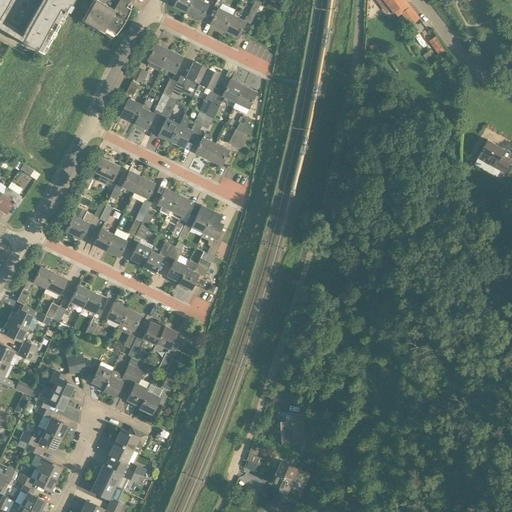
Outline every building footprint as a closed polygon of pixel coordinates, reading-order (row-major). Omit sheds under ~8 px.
[(0,0),(0,28),(21,41),(43,53),(47,47),(51,40),(54,33),(59,25),(62,19),(66,12),(69,6),(72,0),(0,0)] [(92,0),(81,20),(103,33),(104,31),(113,36),(120,28),(123,24),(125,20),(127,16),(129,12),(131,5),(128,3),(129,0),(92,0)] [(177,0),(175,6),(189,12),(194,0),(177,0)] [(209,3),(202,0),(194,0),(189,12),(202,19),(209,3)] [(224,0),(217,0),(214,6),(219,9),(219,7),(221,8),(224,0)] [(260,12),(263,5),(261,4),(262,3),(256,0),(255,0),(250,11),(256,14),(257,11),(260,12)] [(406,2),(404,0),(376,0),(378,3),(382,0),(383,0),(393,12),(397,9),(401,14),(406,10),(408,13),(400,18),(407,27),(419,18),(410,6),(407,2),(406,2)] [(233,14),(221,8),(219,7),(219,9),(211,24),(225,30),(233,14)] [(496,25),(502,20),(495,13),(490,19),(496,25)] [(239,37),(247,21),(233,14),(225,30),(239,37)] [(63,75),(89,87),(107,52),(91,44),(95,38),(77,29),(66,54),(72,57),(63,75)] [(435,50),(442,46),(435,36),(428,40),(435,50)] [(374,52),(379,47),(374,41),(369,46),(374,52)] [(150,61),(163,67),(170,51),(157,44),(148,60),(150,61)] [(175,73),(183,57),(170,51),(163,67),(175,73)] [(17,54),(11,59),(20,64),(15,71),(29,79),(33,73),(30,71),(33,65),(17,54)] [(187,77),(184,84),(186,85),(197,90),(199,85),(207,68),(194,62),(187,77)] [(9,68),(5,76),(13,79),(11,84),(27,90),(29,86),(24,83),(27,78),(9,68)] [(143,83),(148,72),(139,68),(134,78),(143,83)] [(204,93),(207,95),(209,96),(214,87),(220,74),(207,68),(199,85),(206,88),(204,93)] [(170,98),(177,82),(170,79),(163,94),(170,98)] [(236,102),(244,86),(231,80),(223,96),(236,102)] [(5,82),(1,91),(11,94),(10,100),(23,104),(26,98),(22,95),(23,89),(5,82)] [(139,85),(132,82),(126,95),(133,98),(139,85)] [(185,86),(177,82),(170,98),(177,101),(185,86)] [(35,128),(30,136),(55,154),(60,141),(67,145),(76,130),(73,129),(88,102),(83,101),(88,94),(68,85),(65,92),(56,85),(35,128)] [(249,109),(257,92),(244,86),(236,102),(249,109)] [(162,113),(165,108),(170,98),(163,94),(155,110),(162,113)] [(209,96),(207,95),(200,112),(208,116),(215,100),(214,100),(215,98),(209,96)] [(0,96),(0,108),(8,110),(5,116),(19,121),(20,115),(16,113),(19,104),(0,96)] [(144,104),(132,99),(130,98),(123,115),(136,121),(135,123),(136,124),(144,107),(143,107),(144,104)] [(170,98),(165,108),(172,111),(177,101),(170,98)] [(214,118),(221,103),(215,100),(208,116),(213,118),(214,118)] [(148,130),(156,113),(144,107),(136,124),(148,129),(148,130)] [(203,126),(208,116),(200,112),(195,123),(203,126)] [(0,113),(0,123),(4,124),(1,133),(13,136),(15,129),(12,127),(14,120),(0,113)] [(185,147),(193,130),(189,128),(193,119),(185,115),(181,124),(173,141),(185,147)] [(244,133),(251,119),(244,115),(237,128),(236,128),(236,129),(244,133)] [(208,129),(213,118),(208,116),(203,126),(208,129)] [(181,124),(168,118),(168,117),(159,135),(173,141),(181,124)] [(237,147),(244,133),(236,129),(229,143),(237,147)] [(209,159),(217,143),(204,137),(196,152),(209,159)] [(484,170),(498,146),(488,140),(478,158),(474,165),(484,170)] [(222,165),(230,149),(217,143),(209,159),(222,165)] [(504,173),(510,162),(500,156),(504,150),(498,146),(484,170),(490,174),(493,167),(504,173)] [(112,181),(119,166),(101,157),(95,171),(102,174),(98,182),(106,185),(109,180),(112,181)] [(30,176),(33,170),(23,164),(20,169),(30,176)] [(134,192),(141,177),(129,171),(121,186),(134,192)] [(87,195),(94,180),(86,176),(79,191),(87,195)] [(146,199),(154,183),(141,177),(134,192),(146,199)] [(12,181),(9,186),(19,192),(22,188),(12,181)] [(116,199),(121,187),(116,185),(110,197),(116,199)] [(17,207),(23,198),(8,187),(0,198),(0,209),(6,214),(12,204),(17,207)] [(169,210),(177,194),(164,188),(156,204),(169,210)] [(180,220),(190,201),(177,194),(169,210),(167,214),(178,220),(172,233),(167,231),(166,233),(171,235),(170,236),(178,239),(186,223),(186,222),(180,220)] [(142,221),(148,208),(151,203),(145,200),(136,218),(142,221)] [(99,219),(106,205),(100,202),(94,215),(86,211),(82,220),(73,215),(65,230),(81,238),(86,227),(93,230),(99,219)] [(105,222),(112,207),(106,205),(99,219),(105,222)] [(195,218),(191,227),(203,233),(213,212),(201,206),(195,218)] [(149,224),(155,212),(148,208),(142,221),(149,224)] [(215,238),(222,224),(217,222),(220,216),(213,212),(203,233),(215,238)] [(135,235),(136,234),(142,221),(136,218),(129,232),(135,235)] [(144,238),(150,225),(149,224),(142,221),(136,234),(144,238)] [(191,227),(185,224),(178,239),(183,242),(191,227)] [(106,250),(114,234),(101,228),(93,244),(106,250)] [(118,256),(126,240),(114,234),(106,250),(118,256)] [(214,256),(220,244),(213,240),(207,253),(214,256)] [(143,264),(150,250),(151,248),(138,242),(130,258),(143,264)] [(174,246),(164,242),(159,254),(150,250),(143,264),(142,267),(154,273),(161,259),(166,262),(166,263),(175,245),(174,246)] [(179,282),(187,265),(177,260),(182,249),(175,245),(166,263),(171,265),(166,276),(167,276),(179,282)] [(204,276),(210,263),(200,258),(197,264),(189,260),(187,265),(179,282),(178,284),(191,290),(198,274),(204,276)] [(45,288),(53,272),(40,266),(33,282),(45,288)] [(59,294),(66,279),(53,272),(45,288),(59,294)] [(82,307),(90,291),(77,285),(69,301),(82,307)] [(23,304),(29,292),(23,289),(17,301),(23,304)] [(93,316),(100,302),(98,302),(101,296),(90,291),(82,307),(89,311),(88,314),(93,316)] [(119,324),(128,307),(113,301),(105,317),(119,324)] [(53,318),(59,306),(52,302),(46,314),(52,317),(53,318)] [(60,321),(66,309),(59,306),(53,318),(60,321)] [(119,324),(133,331),(140,317),(142,314),(128,307),(119,324)] [(32,316),(21,311),(18,309),(16,313),(12,311),(8,318),(27,327),(32,317),(32,316)] [(35,319),(48,325),(52,317),(46,314),(39,311),(35,319)] [(21,341),(27,327),(8,318),(4,327),(8,330),(6,334),(21,341)] [(150,320),(140,339),(154,345),(155,343),(163,326),(150,320)] [(91,337),(97,324),(91,321),(84,334),(91,337)] [(98,341),(104,328),(97,324),(91,337),(98,341)] [(169,349),(178,331),(164,325),(163,326),(155,343),(156,343),(154,349),(156,350),(159,350),(162,349),(164,348),(164,347),(169,349)] [(123,345),(130,349),(135,339),(137,336),(130,333),(123,345)] [(135,339),(130,349),(127,355),(134,358),(142,342),(135,339)] [(36,354),(39,347),(24,340),(21,347),(36,354)] [(0,359),(9,364),(15,351),(0,343),(0,359)] [(33,361),(36,354),(21,347),(18,354),(33,361)] [(78,371),(74,355),(73,351),(65,352),(66,357),(69,372),(78,371)] [(164,373),(165,371),(172,358),(173,355),(166,352),(157,369),(164,373)] [(78,371),(79,370),(84,369),(80,354),(74,355),(78,371)] [(136,366),(138,361),(131,357),(129,363),(136,366)] [(0,375),(3,377),(10,364),(9,364),(0,359),(0,375)] [(129,383),(136,367),(128,363),(123,375),(112,370),(103,390),(115,396),(122,380),(129,383)] [(103,390),(112,370),(99,364),(91,381),(104,387),(103,390)] [(140,408),(147,390),(148,388),(138,383),(145,369),(137,365),(136,367),(129,383),(133,385),(127,399),(140,405),(139,407),(140,408)] [(67,398),(73,385),(63,380),(65,375),(54,369),(48,381),(53,383),(50,390),(67,398)] [(169,391),(174,379),(175,377),(167,373),(160,387),(169,391)] [(17,383),(14,389),(30,397),(34,388),(18,380),(17,383)] [(67,398),(50,390),(47,397),(39,394),(35,404),(39,405),(38,406),(48,410),(52,412),(48,409),(51,404),(62,410),(67,398)] [(152,413),(160,396),(147,390),(140,408),(152,413)] [(49,417),(50,417),(52,412),(48,410),(38,406),(35,412),(49,418),(49,417)] [(291,422),(280,423),(281,445),(303,445),(304,415),(291,415),(291,422)] [(67,425),(50,417),(49,417),(49,418),(43,430),(60,438),(67,425)] [(146,435),(131,427),(129,432),(121,429),(115,441),(133,450),(138,452),(141,445),(146,435)] [(43,430),(39,439),(38,441),(55,449),(60,438),(43,430)] [(28,443),(34,446),(37,438),(23,431),(19,439),(28,443)] [(124,468),(133,450),(115,441),(106,459),(124,468)] [(42,450),(34,446),(28,443),(25,449),(39,456),(42,450)] [(56,479),(61,467),(40,456),(34,468),(56,479)] [(318,468),(319,465),(305,458),(304,462),(306,463),(302,471),(282,462),(277,472),(299,481),(306,484),(310,474),(314,476),(317,467),(318,468)] [(143,477),(146,469),(130,462),(126,469),(143,477)] [(115,486),(121,473),(104,464),(98,477),(115,486)] [(7,484),(14,469),(7,466),(4,473),(0,471),(0,487),(2,482),(7,484)] [(50,491),(56,479),(34,468),(34,469),(38,471),(33,482),(50,491)] [(144,478),(143,477),(126,469),(123,476),(141,485),(144,478)] [(294,491),(299,481),(277,472),(273,482),(294,491)] [(17,481),(23,484),(30,488),(33,480),(20,474),(17,481)] [(109,499),(115,486),(98,477),(91,490),(109,499)] [(35,490),(30,488),(23,484),(20,491),(26,494),(21,504),(35,511),(39,511),(45,501),(32,495),(35,490)] [(286,511),(287,511),(274,497),(259,511),(286,511)] [(111,498),(108,505),(121,511),(125,504),(111,498)] [(3,510),(7,511),(8,511),(13,502),(8,499),(3,510)] [(101,511),(103,509),(86,501),(80,511),(101,511)]
